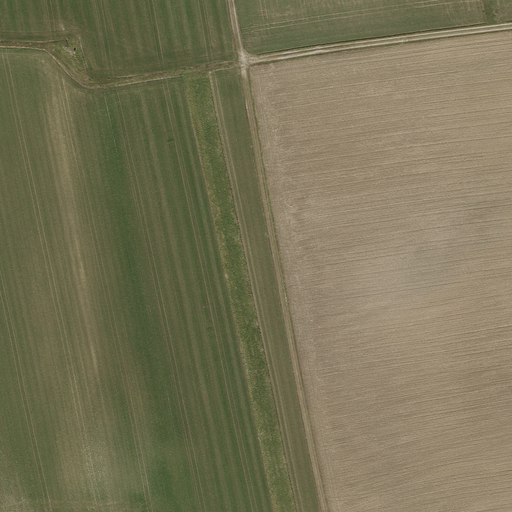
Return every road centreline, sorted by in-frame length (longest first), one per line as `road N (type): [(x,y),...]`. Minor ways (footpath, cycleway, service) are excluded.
road 1 (track): [(244,63),(326,511)]
road 2 (track): [(511,26),(244,63)]
road 3 (track): [(0,47),(52,48),(101,81),(244,63)]
